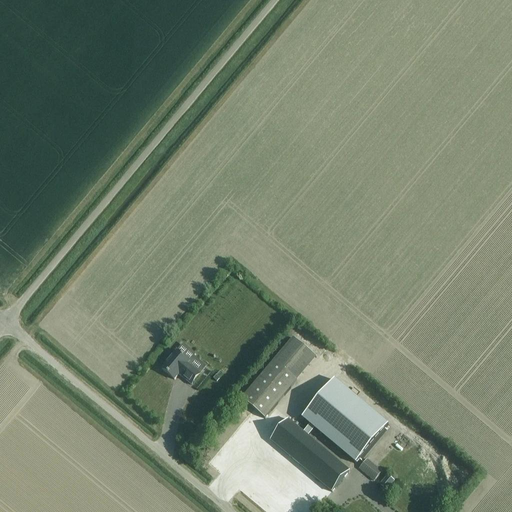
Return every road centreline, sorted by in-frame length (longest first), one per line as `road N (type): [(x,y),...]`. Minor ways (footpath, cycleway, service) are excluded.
road 1 (unclassified): [(5,323),(276,0)]
road 2 (unclassified): [(231,511),(5,323)]
